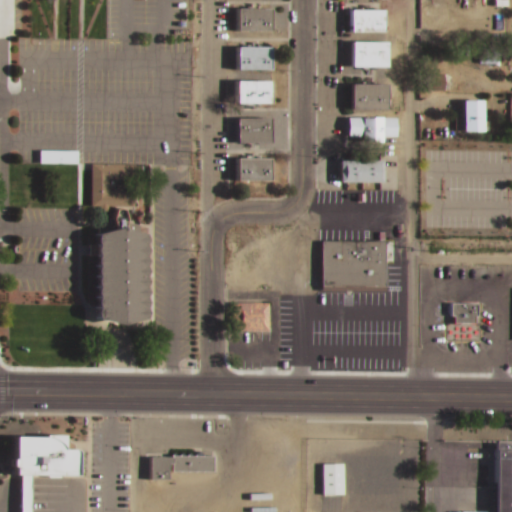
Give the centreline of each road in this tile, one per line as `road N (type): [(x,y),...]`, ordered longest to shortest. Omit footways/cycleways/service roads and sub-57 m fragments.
road 1 (secondary): [(511,399),(0,393)]
road 2 (residential): [(208,395),(211,226),(220,216),(289,208),(301,198),(303,0)]
